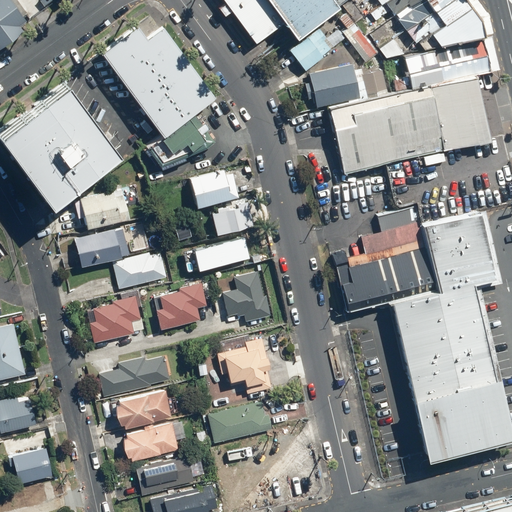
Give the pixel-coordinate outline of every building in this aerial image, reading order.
[(0,0),(0,41),(14,31),(10,25),(20,18),(6,0),(0,0)] [(279,19),(264,0),(219,0),(250,40),(279,19)] [(264,0),(279,19),(290,35),(333,4),(329,0),(264,0)] [(465,2),(463,0),(422,0),(438,22),(465,2)] [(425,31),(436,44),(478,33),(475,18),(465,2),(438,22),(425,31)] [(345,28),(340,31),(364,61),(377,52),(346,11),(337,18),(345,28)] [(131,22),(94,50),(158,133),(188,110),(209,94),(155,25),(141,36),(131,22)] [(314,28),(286,49),(301,69),(329,48),(314,28)] [(480,38),(401,56),(408,87),(472,73),(487,69),(480,38)] [(347,62),(306,71),(314,106),(355,96),(347,62)] [(380,68),(359,72),(364,94),(385,90),(380,68)] [(408,87),(325,106),(341,173),(487,139),(472,73),(408,87)] [(107,151),(55,80),(0,120),(0,150),(38,202),(107,151)] [(213,141),(188,110),(158,133),(141,145),(155,163),(200,147),(213,141)] [(222,169),(185,178),(193,207),(237,196),(231,173),(223,175),(222,169)] [(75,199),(82,229),(127,219),(124,205),(138,201),(135,185),(75,199)] [(215,210),(208,212),(214,235),(252,225),(246,201),(215,209),(215,210)] [(377,230),(416,221),(412,205),(374,214),(377,230)] [(420,222),(435,288),(467,280),(491,275),(476,210),(420,222)] [(361,252),(420,239),(416,221),(377,230),(357,235),(361,252)] [(120,226),(70,239),(77,267),(127,254),(120,226)] [(431,289),(420,239),(361,252),(342,256),(348,279),(338,281),(344,308),(383,299),(431,289)] [(165,277),(158,252),(147,254),(146,252),(110,261),(117,289),(165,277)] [(262,296),(258,271),(231,275),(234,289),(221,291),(225,315),(241,313),(242,319),(268,315),(265,295),(262,296)] [(160,308),(152,310),(157,330),(198,320),(195,308),(206,305),(200,280),(175,286),(176,290),(157,295),(160,308)] [(467,280),(431,289),(383,299),(419,456),(504,437),(467,280)] [(135,297),(91,306),(94,319),(87,321),(92,343),(132,334),(130,323),(141,321),(135,297)] [(11,324),(0,326),(0,377),(23,372),(11,324)] [(243,346),(214,352),(217,366),(223,365),(226,382),(241,379),(243,386),(263,382),(261,371),(267,369),(260,337),(242,341),(243,346)] [(167,379),(162,357),(145,361),(144,356),(115,363),(116,369),(96,373),(101,397),(149,385),(149,383),(167,379)] [(204,362),(195,364),(197,376),(206,374),(204,362)] [(169,416),(161,389),(116,401),(117,405),(112,406),(112,416),(118,425),(120,424),(122,429),(169,416)] [(15,395),(0,398),(0,432),(34,424),(27,398),(16,401),(15,395)] [(263,414),(259,399),(205,412),(212,443),(271,429),(267,413),(263,414)] [(169,421),(122,433),(123,437),(120,438),(120,449),(125,457),(128,457),(129,460),(176,449),(169,421)] [(51,476),(44,445),(8,454),(15,484),(51,476)] [(177,457),(133,470),(140,496),(191,481),(186,463),(179,465),(177,457)] [(10,492),(16,511),(44,511),(51,510),(48,499),(56,497),(50,480),(10,492)] [(147,499),(149,511),(205,511),(206,511),(215,509),(210,484),(147,499)] [(511,511),(511,494),(437,511),(511,511)]
